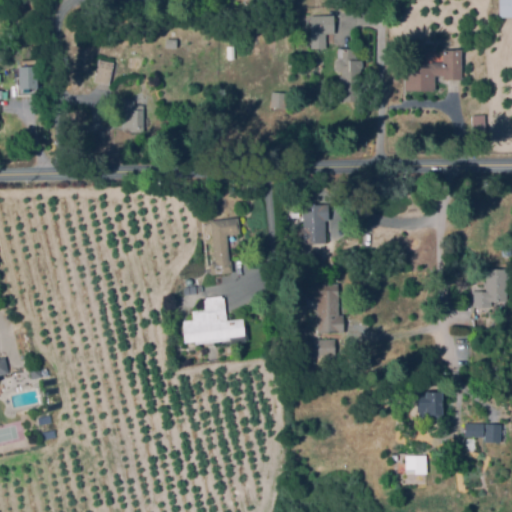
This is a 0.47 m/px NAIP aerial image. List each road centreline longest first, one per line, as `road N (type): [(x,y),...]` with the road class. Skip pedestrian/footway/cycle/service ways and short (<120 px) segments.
road 1 (residential): [(511,161),(0,177)]
road 2 (residential): [(82,0),(65,4),(65,176)]
road 3 (residential): [(383,0),(383,166)]
